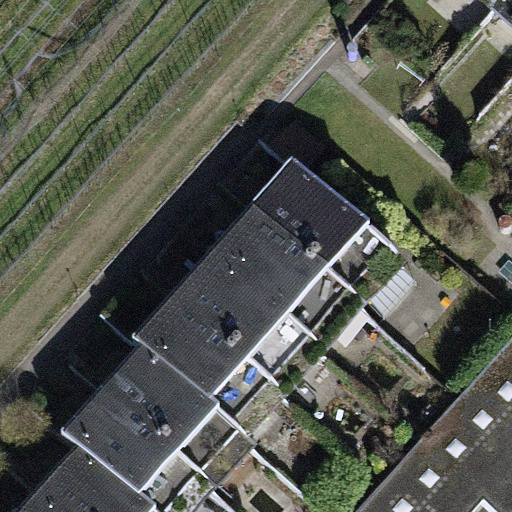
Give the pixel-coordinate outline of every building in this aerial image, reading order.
[(511,0),(496,0),(495,2),(511,17),(511,0)] [(295,126),(277,156),(313,177),(330,146),(295,126)] [(383,259),(295,181),(255,226),(343,303),(383,259)] [(343,303),(255,226),(216,270),(304,347),(343,303)] [(304,347),(216,270),(177,314),(265,392),(304,347)] [(265,392),(177,314),(137,358),(143,363),(226,436),(265,392)] [(511,511),(511,331),(351,511),(442,511),(459,493),(481,511),(511,511)] [(226,436),(143,363),(104,408),(193,486),(232,442),(226,436)] [(169,511),(193,486),(104,408),(65,452),(80,465),(133,511),(169,511)] [(133,511),(80,465),(41,510),(43,511),(133,511)]
